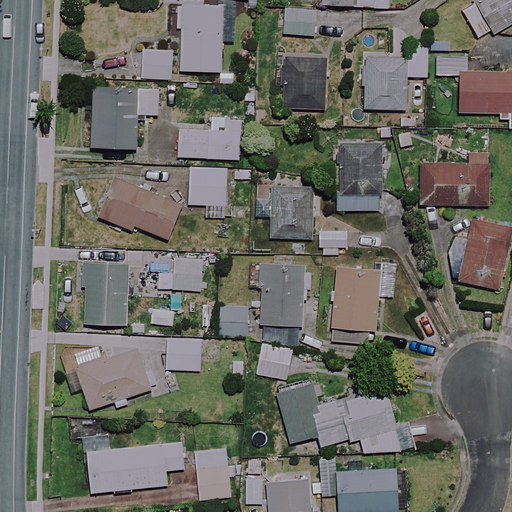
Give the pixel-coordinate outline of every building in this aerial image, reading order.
[(511,0),(477,0),(460,11),(478,40),(492,31),(494,35),(511,24),(511,0)] [(179,72),(220,73),(221,46),(234,46),(236,4),(181,3),(179,72)] [(314,12),(283,10),(281,34),(312,37),(314,12)] [(364,57),(360,106),(405,109),(407,77),(425,79),(428,44),(396,41),(394,59),(364,57)] [(171,51),(141,50),(140,79),(170,80),(171,51)] [(498,115),(498,120),(509,121),(509,129),(511,128),(511,74),(466,73),(466,57),(436,56),(436,76),(458,76),(458,114),(498,115)] [(325,60),(285,59),(283,110),(324,112),(325,60)] [(158,90),(91,87),(89,148),(134,150),(136,116),(157,117),(158,90)] [(241,120),(211,119),(211,127),(178,125),(177,157),(239,161),(241,120)] [(378,212),(380,147),(341,146),(339,210),(378,212)] [(490,206),(491,165),(418,164),(417,205),(490,206)] [(225,170),(188,168),(187,205),(224,207),(225,170)] [(180,205),(111,178),(96,217),(131,231),(133,226),(167,240),(180,205)] [(313,185),(273,184),(272,204),(255,204),(255,219),(271,220),(271,238),(312,239),(313,185)] [(511,228),(469,219),(464,243),(455,242),(453,251),(460,252),(454,280),(497,290),(511,228)] [(345,232),(318,231),(318,248),(345,249),(345,232)] [(201,260),(159,257),(158,274),(172,275),(171,289),(199,291),(201,260)] [(307,268),(250,264),(249,284),(263,286),(261,324),(303,328),(307,268)] [(128,266),(83,265),(81,324),(125,326),(128,266)] [(378,270),(334,268),(330,342),(367,344),(368,331),(375,331),(378,270)] [(248,308),(221,306),(219,337),(247,338),(248,308)] [(200,340),(166,339),(165,370),(198,371),(200,340)] [(116,409),(129,404),(127,397),(151,388),(135,345),(74,367),(90,410),(114,401),(116,409)] [(291,350),(261,345),(256,375),(286,380),(291,350)] [(362,452),(398,452),(393,425),(387,393),(320,405),(316,385),(277,392),(287,443),(317,437),(319,446),(359,438),(362,452)] [(183,469),(180,442),(85,453),(90,494),(167,485),(165,471),(183,469)] [(227,467),(225,449),(194,452),(197,486),(181,488),(182,502),(230,497),(228,476),(239,475),(238,465),(227,467)] [(263,461),(246,460),(245,504),(261,505),(263,461)] [(334,471),(334,460),(319,460),(320,496),(337,495),(337,511),(397,511),(396,470),(334,471)] [(307,480),(264,484),(265,511),(320,511),(320,503),(309,504),(307,480)]
